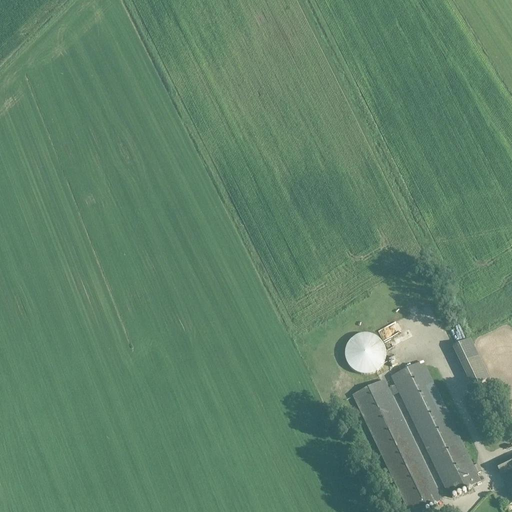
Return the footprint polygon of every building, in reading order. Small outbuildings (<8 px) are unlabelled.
[(393,338),(408,332),(405,325),(391,330),(393,338)] [(461,365),(472,388),(490,380),(479,357),(461,365)] [(391,378),(449,498),(481,483),(424,363),(391,378)] [(352,397),(407,511),(420,511),(443,501),(385,381),(352,397)] [(511,457),(501,463),(506,474),(508,473),(511,479),(506,481),(511,494),(511,457)]
